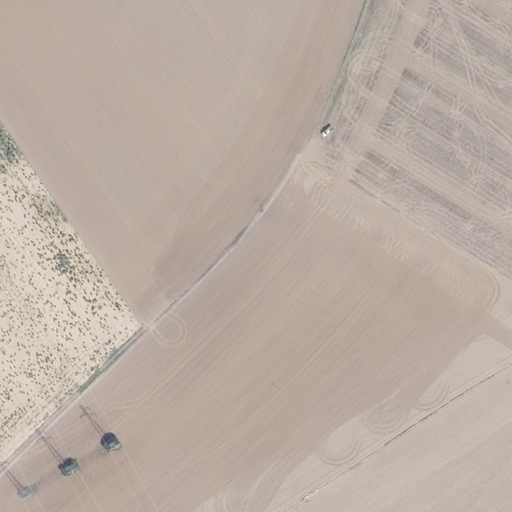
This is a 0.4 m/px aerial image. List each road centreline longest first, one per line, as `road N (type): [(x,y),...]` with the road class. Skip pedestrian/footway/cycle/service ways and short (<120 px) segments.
road 1 (track): [(362,0),(278,195),(0,471)]
road 2 (track): [(511,289),(292,160)]
